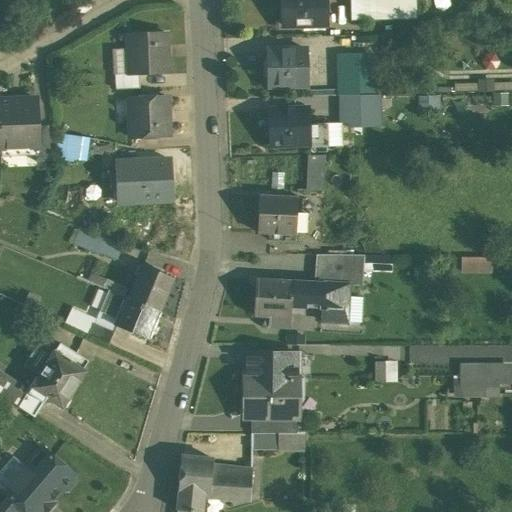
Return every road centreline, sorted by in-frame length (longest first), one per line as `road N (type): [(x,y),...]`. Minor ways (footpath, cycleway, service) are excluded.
road 1 (residential): [(145,511),(209,255),(199,0)]
road 2 (residential): [(0,62),(117,0)]
